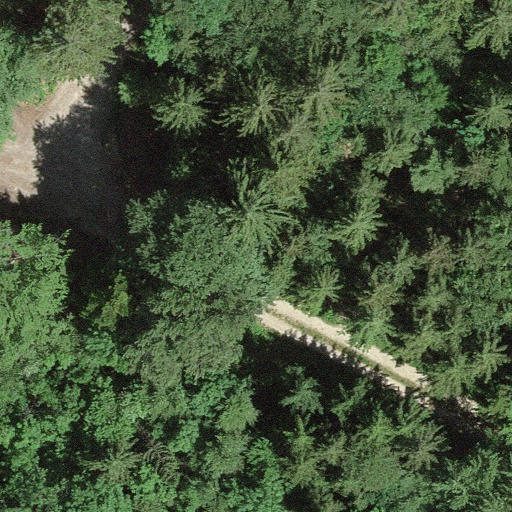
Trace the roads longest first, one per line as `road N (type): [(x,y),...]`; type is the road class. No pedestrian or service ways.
road 1 (track): [(511,452),(47,181)]
road 2 (track): [(47,181),(129,0)]
